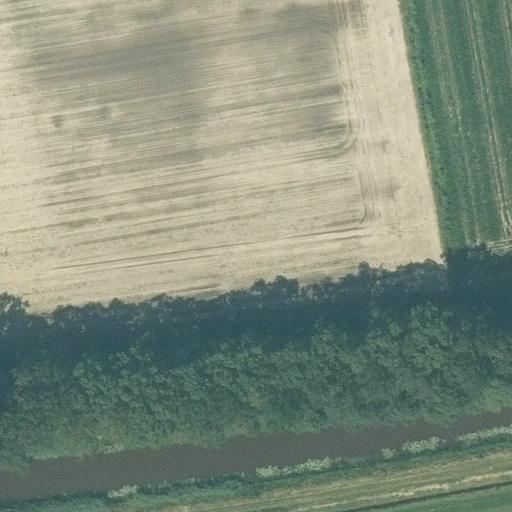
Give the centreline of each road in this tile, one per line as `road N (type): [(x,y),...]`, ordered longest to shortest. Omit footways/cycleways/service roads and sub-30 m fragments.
road 1 (track): [(511,324),(0,398)]
road 2 (track): [(511,462),(225,511)]
